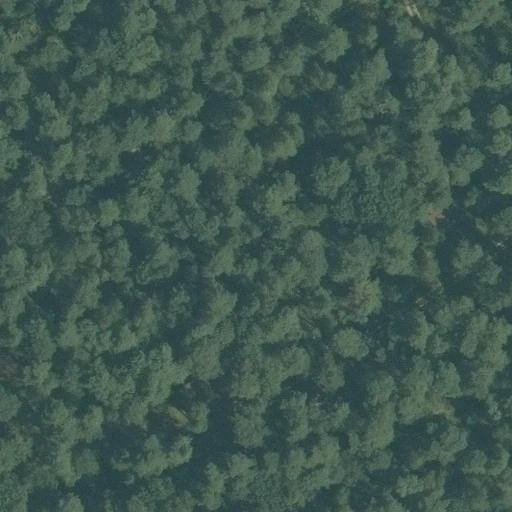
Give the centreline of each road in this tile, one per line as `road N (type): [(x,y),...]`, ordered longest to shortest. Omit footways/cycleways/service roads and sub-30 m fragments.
road 1 (track): [(369,0),(61,198),(0,224)]
road 2 (track): [(135,442),(250,383),(343,349),(511,257)]
road 3 (track): [(405,0),(511,124)]
